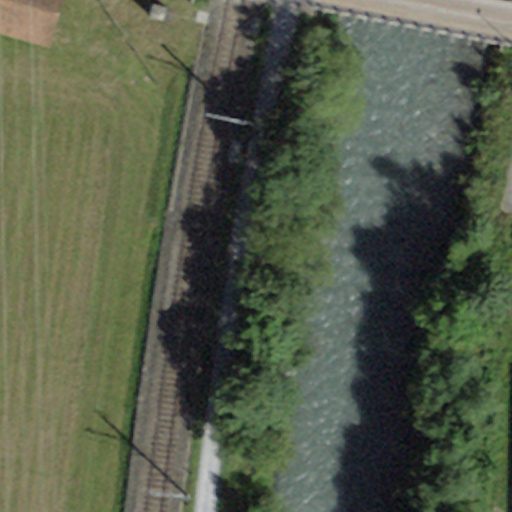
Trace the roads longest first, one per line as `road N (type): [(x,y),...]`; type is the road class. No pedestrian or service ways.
road 1 (track): [(285,0),(244,204),(202,511)]
road 2 (residential): [(511,22),(393,0)]
